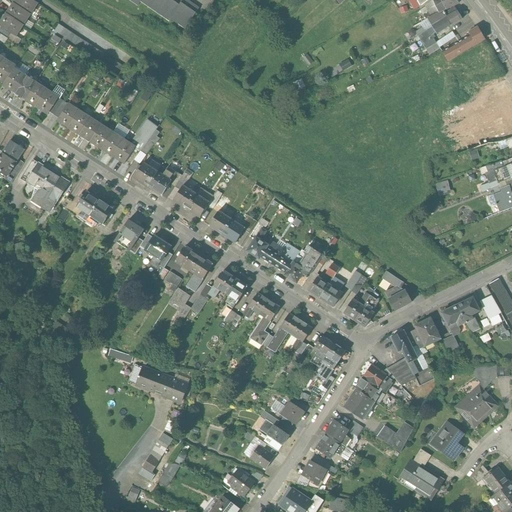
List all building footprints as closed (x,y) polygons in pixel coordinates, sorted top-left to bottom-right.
[(38,3),(32,0),(14,0),(13,3),(28,13),(31,9),(33,10),(38,3)] [(131,0),(138,5),(141,0),(170,20),(172,18),(186,28),(196,13),(199,8),(186,0),(131,0)] [(433,0),(427,6),(432,17),(439,13),(433,0)] [(445,10),(440,0),(433,0),(439,13),(443,11),(445,10)] [(456,0),(440,0),(445,10),(458,3),(456,0)] [(28,13),(13,3),(6,13),(21,24),(24,20),(26,21),(30,15),(28,13)] [(462,19),(454,8),(445,13),(443,11),(439,13),(432,17),(431,18),(428,19),(432,27),(438,24),(446,19),(451,26),(462,19)] [(21,24),(6,13),(0,22),(0,25),(14,35),(17,30),(19,32),(23,25),(21,24)] [(425,32),(417,37),(422,45),(432,39),(434,38),(431,33),(434,33),(435,32),(438,32),(439,33),(451,26),(446,19),(438,24),(432,27),(425,32)] [(64,28),(58,25),(52,34),(57,38),(64,28)] [(64,28),(57,38),(63,42),(69,32),(64,28)] [(472,36),(443,54),(447,62),(484,40),(477,28),(469,33),(472,36)] [(423,29),(415,34),(417,37),(425,32),(423,29)] [(69,32),(63,42),(69,45),(75,36),(69,32)] [(446,35),(435,43),(436,44),(439,48),(455,37),(452,32),(446,35)] [(80,39),(75,36),(69,45),(74,49),(80,39)] [(80,39),(74,49),(79,52),(85,42),(80,39)] [(432,39),(422,45),(425,50),(436,44),(435,43),(433,40),(432,39)] [(85,42),(79,52),(84,56),(91,46),(85,42)] [(59,69),(73,56),(64,46),(50,59),(59,69)] [(91,46),(84,56),(90,59),(96,49),(91,46)] [(96,49),(90,59),(96,63),(102,53),(96,49)] [(102,53),(96,63),(101,66),(107,57),(102,53)] [(307,54),(301,59),(307,67),(313,62),(307,54)] [(107,57),(101,66),(106,70),(112,60),(107,57)] [(11,63),(5,59),(3,61),(0,65),(0,80),(4,84),(14,69),(10,66),(11,63)] [(349,59),(340,64),(344,71),(353,66),(349,59)] [(112,60),(106,70),(112,74),(118,64),(112,60)] [(118,64),(112,74),(118,77),(124,67),(118,64)] [(21,73),(14,69),(4,84),(3,86),(14,93),(24,78),(19,75),(21,73)] [(32,80),(25,76),(24,78),(14,93),(24,100),(34,85),(30,82),(32,80)] [(302,80),(293,83),(296,90),(305,86),(302,80)] [(34,85),(24,100),(36,108),(46,93),(41,90),(43,87),(36,83),(34,85)] [(334,84),(323,89),(329,102),(340,96),(334,84)] [(52,93),(47,90),(46,93),(36,108),(47,115),(49,113),(58,98),(58,97),(60,98),(65,91),(57,86),(52,93)] [(330,116),(328,112),(309,122),(335,172),(352,163),(369,196),(421,169),(418,164),(424,160),(415,144),(397,109),(393,101),(389,92),(333,121),(330,116)] [(58,98),(49,113),(54,116),(63,102),(58,98)] [(69,104),(57,122),(68,129),(78,113),(74,111),(76,109),(69,104)] [(78,113),(68,129),(79,136),(89,121),(85,118),(87,116),(80,111),(78,113)] [(89,121),(79,136),(90,143),(100,128),(96,125),(98,123),(91,118),(89,121)] [(100,128),(90,143),(102,150),(111,135),(107,132),(109,130),(102,126),(100,128)] [(111,135),(102,150),(113,157),(123,142),(119,140),(120,137),(113,133),(111,135)] [(511,138),(509,140),(507,141),(499,143),(498,143),(501,150),(509,147),(510,150),(511,148),(511,138)] [(123,142),(113,157),(124,165),(134,150),(130,147),(131,145),(124,140),(123,142)] [(24,150),(10,142),(3,152),(3,153),(0,157),(0,172),(6,177),(17,160),(24,150)] [(476,149),(468,152),(471,161),(479,158),(476,149)] [(17,160),(6,177),(5,179),(12,183),(24,164),(17,160)] [(55,178),(50,174),(51,172),(39,164),(33,161),(21,180),(28,184),(28,183),(36,188),(32,201),(36,199),(51,209),(56,202),(57,203),(64,192),(64,191),(68,185),(55,177),(55,178)] [(511,164),(504,167),(502,163),(491,166),(487,167),(493,183),(497,181),(497,182),(498,181),(503,179),(504,181),(511,178),(511,164)] [(158,172),(144,164),(134,179),(148,188),(158,172)] [(162,175),(158,172),(148,188),(162,196),(170,184),(177,173),(168,167),(162,175)] [(487,167),(480,169),(482,176),(485,175),(488,184),(493,183),(487,167)] [(177,173),(170,184),(175,187),(179,180),(182,176),(177,173)] [(188,176),(183,174),(182,176),(179,180),(184,183),(188,176)] [(503,179),(498,181),(500,186),(501,189),(511,184),(511,178),(504,181),(503,179)] [(447,181),(435,185),(439,197),(451,194),(447,181)] [(488,184),(480,187),(482,193),(488,191),(500,186),(498,181),(497,182),(497,181),(493,183),(488,184)] [(511,184),(501,189),(500,186),(488,191),(490,197),(493,196),(496,204),(500,213),(511,208),(511,184)] [(196,195),(183,186),(173,201),(186,210),(196,195)] [(204,186),(200,190),(214,201),(217,196),(204,186)] [(99,201),(86,192),(83,197),(81,195),(79,198),(81,199),(77,207),(76,208),(89,216),(99,201)] [(209,203),(196,195),(186,210),(200,218),(209,203)] [(490,197),(488,198),(491,206),(496,204),(493,196),(490,197)] [(89,216),(76,208),(77,207),(66,199),(62,205),(61,207),(85,223),(86,222),(89,216)] [(113,209),(99,201),(89,216),(95,220),(103,225),(108,218),(110,219),(112,216),(110,214),(113,209)] [(232,221),(218,212),(208,227),(222,235),(232,221)] [(89,216),(86,222),(91,225),(95,220),(89,216)] [(247,216),(240,226),(245,229),(244,230),(249,234),(257,222),(247,216)] [(144,230),(129,220),(115,242),(130,252),(138,239),(144,230)] [(240,226),(232,221),(222,235),(235,244),(244,230),(245,229),(240,226)] [(262,229),(256,238),(260,241),(266,232),(262,229)] [(170,247),(154,237),(145,251),(155,257),(150,264),(157,268),(170,247)] [(260,241),(256,238),(247,252),(259,259),(260,257),(267,246),(260,241)] [(138,239),(130,252),(135,255),(144,242),(138,239)] [(283,251),(269,243),(267,246),(260,257),(273,265),(279,256),(283,251)] [(199,256),(185,247),(175,263),(189,271),(199,256)] [(213,265),(199,256),(189,271),(203,280),(213,265)] [(283,259),(279,256),(273,265),(286,274),(292,264),(283,259)] [(307,258),(301,267),(305,270),(311,261),(307,258)] [(294,263),(292,264),(286,274),(285,276),(297,284),(305,270),(301,267),(294,263)] [(339,270),(332,265),(326,274),(329,276),(325,283),(329,285),(334,277),(339,270)] [(174,284),(172,288),(178,290),(184,277),(171,271),(167,281),(174,284)] [(237,281),(223,272),(208,295),(215,299),(220,291),(228,296),(228,295),(237,281)] [(361,276),(351,291),(357,295),(367,279),(361,276)] [(334,277),(329,285),(334,288),(339,280),(334,277)] [(325,283),(317,278),(308,291),(320,299),(329,285),(325,283)] [(511,302),(499,279),(490,285),(511,323),(511,302)] [(248,288),(237,281),(228,295),(232,298),(238,302),(240,299),(243,300),(247,295),(244,293),(248,288)] [(334,288),(329,285),(320,299),(333,308),(342,294),(334,288)] [(366,293),(358,304),(363,307),(370,296),(374,291),(370,289),(366,293)] [(405,291),(388,300),(395,312),(403,308),(403,307),(410,303),(411,304),(411,303),(405,291)] [(269,301),(258,294),(249,308),(253,311),(260,315),(269,301)] [(208,300),(201,295),(191,310),(199,314),(208,300)] [(370,296),(363,307),(367,310),(375,299),(370,296)] [(492,296),(480,302),(489,319),(501,314),(492,296)] [(232,298),(227,305),(233,309),(236,304),(237,304),(238,302),(232,298)] [(472,298),(463,303),(463,304),(457,306),(465,323),(472,320),(470,316),(479,312),(472,298)] [(358,304),(352,300),(344,314),(354,321),(363,307),(358,304)] [(280,308),(269,301),(260,315),(265,318),(262,321),(261,321),(261,323),(259,324),(260,325),(252,338),(258,342),(264,332),(280,308)] [(457,306),(450,310),(450,309),(441,313),(448,327),(456,323),(458,327),(465,323),(457,306)] [(363,307),(354,321),(365,328),(374,314),(367,310),(363,307)] [(253,311),(249,308),(243,315),(248,319),(253,311)] [(235,326),(243,317),(234,309),(226,318),(235,326)] [(301,322),(290,315),(281,329),(286,332),(292,336),(301,322)] [(430,319),(415,326),(423,343),(431,339),(433,343),(440,339),(430,319)] [(312,329),(301,322),(292,336),(299,340),(303,343),(312,329)] [(456,323),(448,327),(452,336),(453,336),(453,337),(460,334),(461,331),(458,327),(456,323)] [(286,332),(281,329),(276,336),(281,339),(286,332)] [(269,335),(264,332),(258,342),(263,345),(269,335)] [(411,332),(405,335),(403,332),(391,338),(398,353),(402,351),(405,358),(414,353),(412,348),(417,345),(411,332)] [(323,336),(320,340),(318,339),(315,344),(317,345),(314,350),(318,352),(311,363),(318,367),(320,365),(333,343),(323,336)] [(452,336),(447,339),(452,350),(458,347),(453,337),(453,336),(452,336)] [(447,339),(441,342),(446,353),(452,350),(447,339)] [(303,343),(299,340),(294,348),(298,350),(296,353),(301,356),(308,346),(303,343)] [(345,351),(333,343),(320,365),(321,366),(316,374),(326,381),(345,351)] [(417,345),(412,348),(414,353),(405,358),(415,375),(428,368),(417,345)] [(134,357),(111,350),(108,356),(131,364),(134,357)] [(394,363),(387,370),(392,376),(395,379),(401,377),(394,363)] [(509,365),(496,366),(497,378),(510,377),(509,365)] [(383,374),(372,366),(364,378),(378,387),(387,393),(393,384),(388,380),(389,379),(385,376),(386,376),(383,374)] [(161,375),(143,368),(137,386),(154,392),(161,375)] [(392,376),(387,370),(383,374),(386,376),(385,376),(389,379),(390,379),(392,376)] [(187,385),(161,375),(155,389),(165,393),(168,394),(169,391),(182,396),(187,385)] [(378,387),(364,378),(356,389),(371,399),(378,387)] [(479,386),(464,399),(467,402),(459,410),(456,407),(455,408),(474,428),(475,427),(473,425),(488,412),(490,414),(498,407),(479,386)] [(371,399),(356,389),(344,408),(362,420),(374,402),(371,399)] [(168,394),(165,393),(164,396),(180,402),(182,396),(169,391),(168,394)] [(277,404),(269,400),(265,405),(273,410),(277,404)] [(305,412),(290,402),(281,416),(296,426),(305,412)] [(279,422),(269,415),(266,420),(276,427),(279,422)] [(276,427),(266,420),(259,430),(282,447),(289,436),(276,427)] [(326,434),(340,443),(349,430),(335,421),(326,434)] [(380,422),(374,433),(379,436),(385,424),(380,422)] [(447,423),(431,444),(454,461),(463,448),(455,442),(462,433),(447,423)] [(396,434),(386,428),(379,438),(389,445),(396,434)] [(163,434),(149,456),(150,457),(144,468),(152,473),(172,439),(163,434)] [(340,443),(326,434),(315,450),(322,454),(321,456),(324,458),(325,456),(330,459),(334,452),(340,443)] [(282,447),(273,441),(269,445),(279,452),(282,447)] [(345,446),(340,443),(334,452),(339,455),(345,446)] [(258,447),(251,457),(268,469),(275,459),(258,447)] [(421,450),(415,460),(425,466),(431,456),(421,450)] [(171,460),(161,482),(171,486),(181,465),(171,460)] [(326,470),(309,461),(301,476),(318,484),(326,470)] [(438,478),(418,465),(413,472),(406,484),(406,485),(415,491),(416,488),(424,493),(422,495),(431,501),(444,480),(441,478),(438,478)] [(509,483),(497,468),(483,478),(496,493),(509,483)] [(413,472),(408,469),(401,481),(406,484),(413,472)] [(236,470),(227,483),(247,498),(256,485),(236,470)] [(496,493),(493,496),(499,503),(497,504),(503,511),(504,511),(511,507),(511,506),(511,487),(509,483),(496,493)] [(133,486),(129,500),(137,503),(142,489),(133,486)] [(311,502),(292,489),(281,506),(288,511),(286,511),(316,511),(323,501),(315,495),(311,502)] [(223,497),(211,511),(230,511),(235,507),(223,497)]
